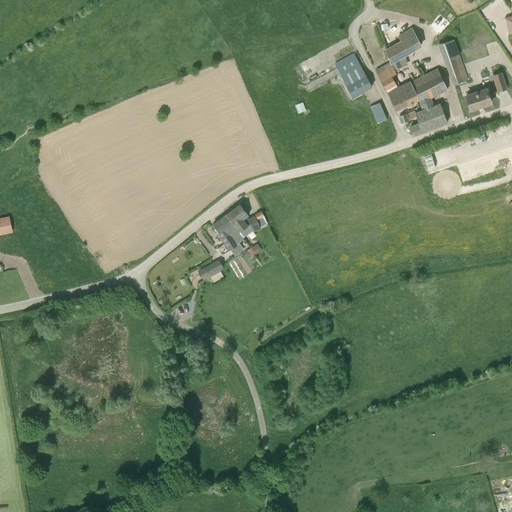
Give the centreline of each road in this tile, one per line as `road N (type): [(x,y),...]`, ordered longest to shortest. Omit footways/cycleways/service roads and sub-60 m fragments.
road 1 (unclassified): [(132,274),(249,186),(511,108)]
road 2 (unclassified): [(267,511),(259,413),(241,365),(222,344),(158,313),(132,274)]
road 3 (unclassified): [(0,311),(132,274)]
